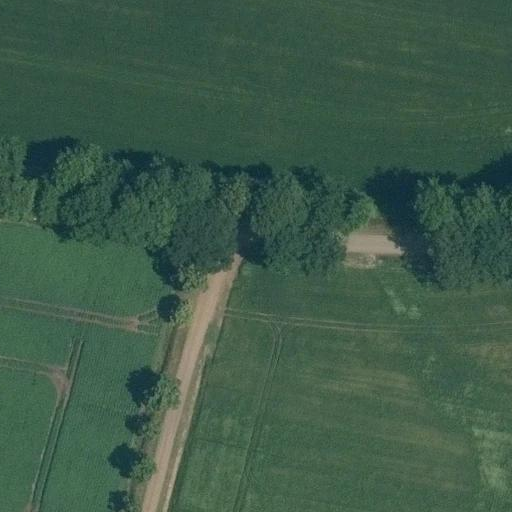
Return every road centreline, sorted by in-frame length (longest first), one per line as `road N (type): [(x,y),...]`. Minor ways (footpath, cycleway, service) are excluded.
road 1 (unclassified): [(511,240),(341,245),(220,238)]
road 2 (unclassified): [(220,238),(148,511)]
road 3 (unclassified): [(220,238),(0,196)]
